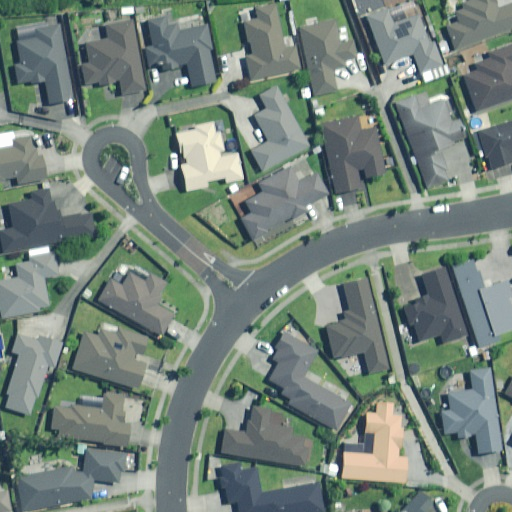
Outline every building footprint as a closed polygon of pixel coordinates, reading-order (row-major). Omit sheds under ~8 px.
[(511,3),(498,9),(494,0),(470,0),(460,4),(462,10),(453,13),(457,23),(446,27),(454,50),(511,28),(511,3)] [(429,45),(413,1),(367,18),(384,65),(413,55),(420,74),(442,66),(433,43),(429,45)] [(283,37),(275,4),(255,9),(257,20),(244,23),(251,55),(245,56),(250,81),(300,70),(292,35),(283,37)] [(166,26),(165,18),(147,21),(152,47),(145,48),(148,68),(160,66),(161,71),(188,66),(191,87),(216,82),(206,26),(178,31),(177,24),(166,26)] [(114,84),(114,81),(119,80),(122,95),(145,91),(133,21),(105,26),(107,39),(85,43),(89,65),(82,66),(85,86),(97,83),(98,87),(114,84)] [(337,31),(335,21),(299,29),(313,96),(337,91),(332,71),(344,69),(343,63),(354,60),(347,29),(337,31)] [(73,100),(61,24),(16,32),(21,64),(15,65),(18,86),(46,81),(50,104),(73,100)] [(511,46),(487,55),(489,59),(474,64),(477,71),(463,75),(475,112),(511,100),(511,46)] [(308,147),(277,86),(259,96),(267,110),(254,116),(268,143),(251,151),(261,171),(308,147)] [(430,105),(425,92),(395,103),(427,190),(457,179),(459,185),(479,178),(449,98),(430,105)] [(363,131),(358,110),(339,115),(341,120),(318,125),(335,194),(361,188),(357,170),(362,169),(365,179),(387,174),(376,128),(363,131)] [(232,154),(232,152),(225,153),(223,142),(226,141),(222,121),(194,127),(195,130),(176,134),(180,155),(184,154),(186,164),(181,166),(186,191),(207,187),(206,182),(224,178),(225,183),(243,179),(238,153),(232,154)] [(511,121),(477,132),(488,170),(511,162),(511,154),(511,153),(511,121)] [(0,182),(1,182),(3,191),(19,188),(18,185),(48,179),(43,156),(36,158),(32,136),(11,140),(12,145),(0,147),(0,182)] [(299,183),(290,167),(258,184),(262,192),(245,202),(251,213),(240,219),(252,241),(306,212),(303,208),(328,195),(316,173),(299,183)] [(48,245),(53,244),(95,236),(91,213),(59,219),(55,198),(51,199),(49,190),(29,194),(31,201),(9,205),(14,229),(0,231),(0,235),(4,254),(28,249),(48,245)] [(44,278),(60,275),(55,253),(50,254),(48,245),(28,249),(30,262),(16,265),(18,278),(0,281),(0,310),(2,318),(50,309),(44,278)] [(476,259),(453,266),(478,348),(498,342),(496,334),(511,329),(511,294),(508,281),(484,288),(476,259)] [(168,283),(135,264),(127,278),(116,272),(99,301),(162,336),(175,314),(156,303),(168,283)] [(460,315),(446,268),(421,276),(427,296),(402,304),(409,326),(413,325),(419,343),(440,336),(443,345),(467,338),(460,315)] [(389,370),(368,280),(344,285),(350,311),(343,313),(345,321),(325,326),(333,360),(363,353),(368,375),(389,370)] [(149,337),(100,322),(96,335),(84,331),(72,369),(139,390),(146,364),(133,360),(135,354),(143,357),(149,337)] [(283,332),(274,349),(278,352),(273,360),(278,363),(269,380),(283,389),(280,394),(290,400),(288,404),(335,431),(350,405),(303,378),(318,352),(283,332)] [(12,352),(19,355),(6,395),(8,395),(4,408),(30,415),(35,399),(37,400),(47,366),(55,368),(62,344),(38,337),(37,341),(17,335),(12,352)] [(501,451),(491,369),(470,371),(472,391),(447,394),(450,411),(441,412),(444,434),(456,432),(457,438),(475,436),(478,454),(501,451)] [(59,430),(58,437),(102,443),(102,445),(128,449),(132,423),(121,422),(124,397),(104,394),(102,411),(54,404),(51,429),(59,430)] [(404,428),(400,428),(401,416),(393,416),(393,404),(377,403),(376,414),(366,414),(365,433),(373,433),(372,455),(343,453),(341,479),(407,483),(408,458),(398,458),(398,450),(402,450),(404,428)] [(270,410),(252,407),(247,434),(224,430),(221,453),(305,467),(308,449),(301,448),(303,438),(290,436),(291,429),(268,425),(270,410)] [(74,475),(73,468),(15,479),(21,511),(22,511),(79,501),(93,499),(93,483),(118,485),(119,474),(124,474),(126,454),(84,451),(82,473),(74,475)] [(239,471),(237,464),(220,467),(226,504),(237,502),(238,511),(323,511),(319,483),(261,493),(257,468),(239,471)] [(0,492),(0,511),(9,511),(11,511),(8,491),(0,492)] [(424,511),(433,502),(421,491),(409,505),(402,511),(424,511)]
